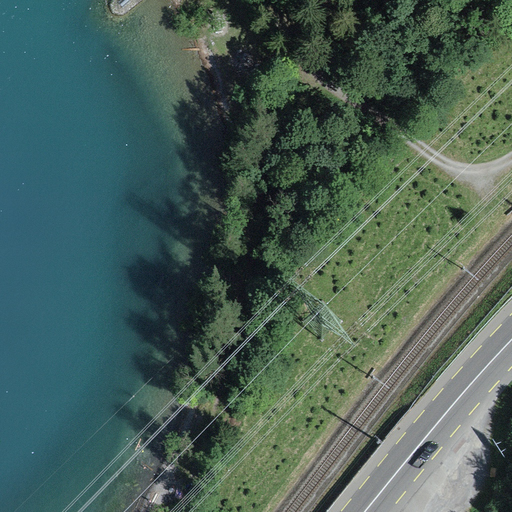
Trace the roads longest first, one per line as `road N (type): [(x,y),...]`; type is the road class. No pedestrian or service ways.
road 1 (track): [(511,156),(486,170),(445,164),(292,56)]
road 2 (primary): [(511,340),(364,511)]
